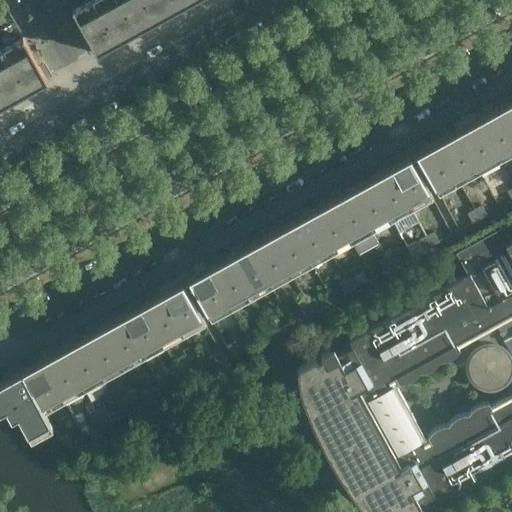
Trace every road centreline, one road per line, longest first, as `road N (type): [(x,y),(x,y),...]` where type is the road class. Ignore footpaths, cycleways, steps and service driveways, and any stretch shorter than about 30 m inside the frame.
road 1 (residential): [(0,333),(511,49)]
road 2 (secondary): [(0,285),(511,2)]
road 3 (secondary): [(370,0),(0,204)]
road 4 (residential): [(90,103),(277,0)]
